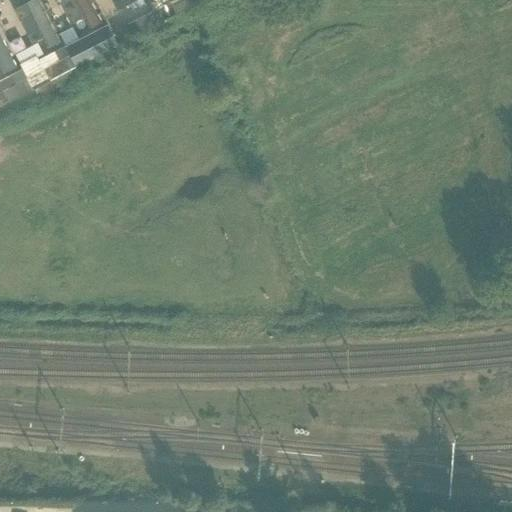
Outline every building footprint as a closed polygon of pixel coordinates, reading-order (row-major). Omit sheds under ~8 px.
[(56,38),(35,0),(18,0),(9,5),(28,41),(41,34),(46,44),(56,38)] [(53,0),(66,24),(81,16),(87,26),(98,20),(87,0),(53,0)] [(175,0),(170,3),(175,14),(202,0),(175,0)] [(153,12),(110,34),(116,46),(159,23),(153,12)] [(65,46),(64,46),(65,48),(75,67),(116,46),(105,25),(65,46)] [(0,68),(12,62),(0,38),(0,68)] [(20,65),(19,66),(22,70),(32,90),(75,67),(65,48),(39,61),(36,57),(20,65)] [(0,106),(32,90),(22,70),(0,82),(0,106)]
